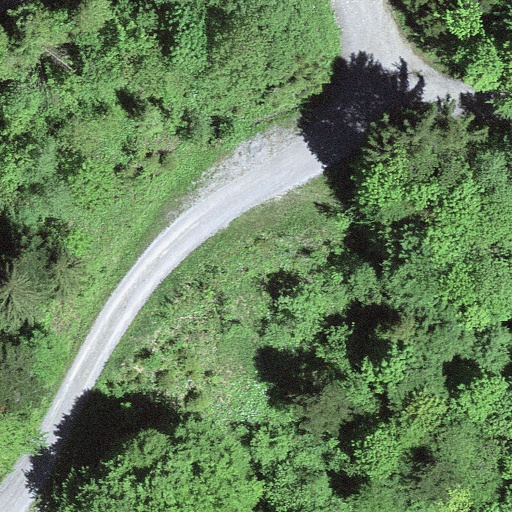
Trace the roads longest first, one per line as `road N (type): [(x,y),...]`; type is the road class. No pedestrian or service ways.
road 1 (track): [(5,511),(130,302),(191,241),(352,119),(389,75)]
road 2 (track): [(389,75),(511,95)]
